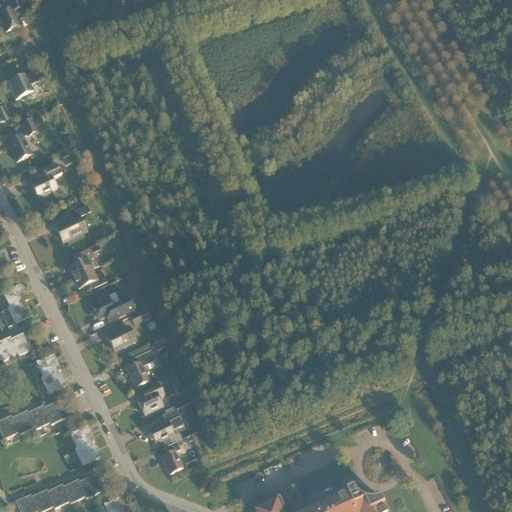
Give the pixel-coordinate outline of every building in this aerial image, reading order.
[(7,0),(13,12),(20,9),(16,0),(7,0)] [(18,27),(10,10),(0,14),(0,22),(6,33),(18,27)] [(36,84),(28,68),(20,72),(22,77),(7,84),(11,93),(10,93),(14,102),(32,93),(29,87),(36,84)] [(20,127),(27,140),(38,135),(31,121),(20,127)] [(75,149),(69,136),(62,140),(68,152),(75,149)] [(30,157),(21,138),(6,145),(15,164),(30,157)] [(62,161),(66,169),(72,166),(68,158),(62,161)] [(60,177),(55,165),(42,171),(46,179),(30,186),(36,200),(56,191),(51,181),(60,177)] [(88,214),(85,207),(67,216),(70,223),(54,230),(62,245),(85,234),(78,219),(88,214)] [(71,281),(89,272),(97,269),(93,262),(89,252),(73,260),(76,265),(66,270),(71,281)] [(89,272),(71,281),(76,292),(86,287),(88,292),(104,285),(100,275),(93,279),(89,272)] [(9,310),(23,303),(26,302),(18,287),(4,294),(3,293),(1,294),(8,308),(9,310)] [(133,296),(140,311),(148,307),(141,292),(133,296)] [(113,307),(110,301),(92,310),(98,324),(106,320),(108,326),(135,313),(129,299),(113,307)] [(9,310),(8,308),(6,309),(14,326),(30,318),(23,303),(9,310)] [(130,320),(134,328),(149,321),(145,312),(130,320)] [(137,342),(130,327),(105,339),(113,353),(137,342)] [(17,356),(15,357),(16,359),(32,352),(24,335),(10,341),(17,356)] [(17,356),(10,341),(9,339),(0,343),(0,360),(1,361),(0,361),(0,363),(0,364),(15,357),(17,356)] [(154,346),(158,353),(165,350),(161,343),(154,346)] [(133,366),(125,370),(134,389),(148,382),(141,368),(154,362),(149,352),(130,361),(133,366)] [(42,380),(57,373),(59,372),(52,357),(38,363),(37,362),(34,364),(42,379),(42,380)] [(42,380),(42,379),(40,380),(47,395),(64,387),(57,373),(42,380)] [(172,381),(178,395),(187,391),(180,377),(172,381)] [(144,400),(137,404),(144,418),(162,409),(157,400),(163,397),(157,386),(141,394),(144,400)] [(49,424),(48,425),(50,428),(66,420),(57,403),(42,410),(49,424)] [(165,415),(174,411),(172,407),(163,412),(165,415)] [(184,407),(178,410),(182,418),(188,415),(184,407)] [(49,424),(42,410),(41,408),(26,415),(33,430),(34,432),(48,425),(49,424)] [(178,419),(174,411),(161,418),(165,425),(148,433),(155,446),(162,443),(169,439),(174,437),(172,433),(183,428),(179,419),(178,419)] [(33,430),(26,415),(25,413),(11,420),(18,434),(17,435),(18,437),(33,430)] [(18,434),(11,420),(10,417),(0,421),(0,434),(2,439),(1,439),(2,442),(17,435),(18,434)] [(76,450),(92,443),(94,442),(87,427),(72,434),(71,433),(69,434),(76,449),(76,450)] [(169,439),(162,443),(165,449),(172,445),(169,440),(169,439)] [(76,450),(76,449),(73,450),(81,467),(99,458),(92,443),(76,450)] [(161,460),(169,478),(183,471),(175,455),(180,453),(176,445),(164,451),(167,457),(161,460)] [(85,498),(83,499),(84,501),(100,493),(93,476),(78,484),(85,498)] [(85,498),(78,484),(77,482),(62,489),(69,503),(67,504),(69,506),(83,499),(85,498)] [(69,503),(62,489),(61,487),(46,494),(53,508),(52,509),(53,511),(67,504),(69,503)] [(53,508),(46,494),(45,492),(30,500),(36,511),(45,511),(52,509),(53,508)] [(386,511),(386,509),(383,502),(379,504),(374,504),(374,505),(372,505),(369,504),(371,498),(366,496),(364,503),(362,501),(360,499),(357,496),(355,492),(348,496),(315,511),(386,511)] [(36,511),(30,500),(29,497),(14,504),(18,511),(36,511)] [(125,511),(119,498),(106,505),(104,505),(102,506),(104,511),(125,511)] [(282,511),(285,510),(280,501),(274,503),(275,505),(259,511),(282,511)]
